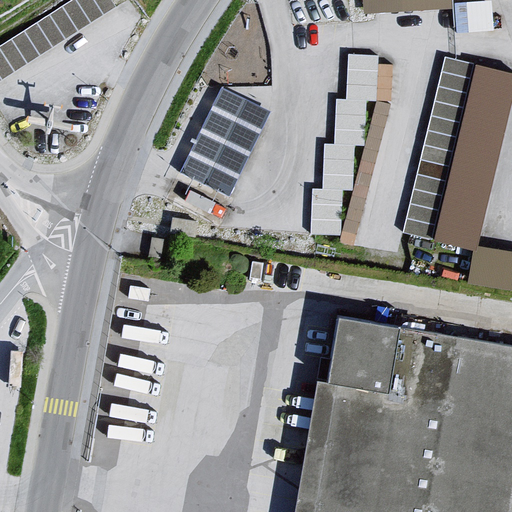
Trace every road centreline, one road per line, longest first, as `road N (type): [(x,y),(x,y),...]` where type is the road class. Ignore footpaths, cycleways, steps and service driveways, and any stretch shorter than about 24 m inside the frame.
road 1 (residential): [(95,234),(42,511)]
road 2 (residential): [(198,0),(114,170)]
